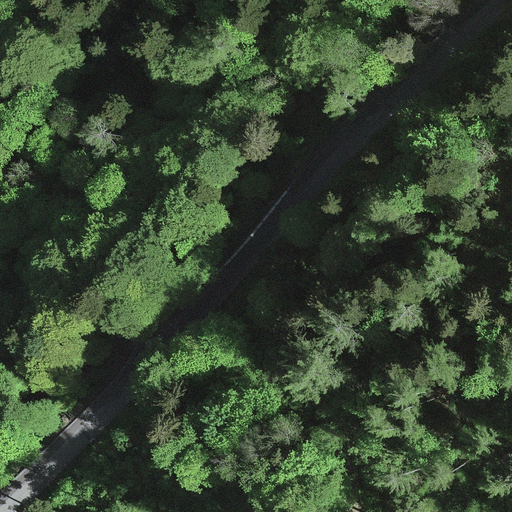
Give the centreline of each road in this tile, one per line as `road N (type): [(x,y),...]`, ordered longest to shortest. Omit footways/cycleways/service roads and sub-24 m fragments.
road 1 (tertiary): [(1,511),(497,0)]
road 2 (track): [(308,0),(213,251),(163,321),(175,334)]
road 3 (track): [(352,511),(352,441),(370,382),(511,217)]
